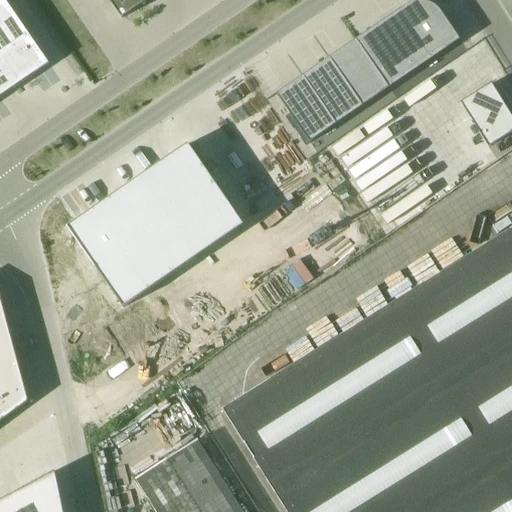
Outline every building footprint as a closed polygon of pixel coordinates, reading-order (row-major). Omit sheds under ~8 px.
[(0,0),(0,98),(49,65),(4,0),(0,0)] [(107,0),(121,20),(150,0),(107,0)] [(402,8),(276,95),(310,144),(460,41),(457,36),(457,37),(441,13),(439,11),(438,9),(436,8),(434,6),(431,5),(429,4),(426,3),(424,2),(421,2),(418,2),(416,2),(413,3),(411,4),(409,5),(406,6),(402,9),(402,8)] [(511,117),(491,84),(460,104),(487,148),(511,133),(511,117)] [(375,206),(406,186),(393,166),(380,174),(376,169),(358,180),(375,206)] [(140,178),(67,228),(123,309),(196,259),(140,178)] [(511,511),(511,229),(223,410),(244,445),(245,444),(286,511),(511,511)] [(0,423),(29,403),(0,296),(0,423)] [(121,355),(164,327),(146,298),(103,326),(121,355)] [(135,480),(156,511),(243,511),(198,440),(135,480)] [(63,511),(55,472),(0,501),(0,511),(63,511)]
